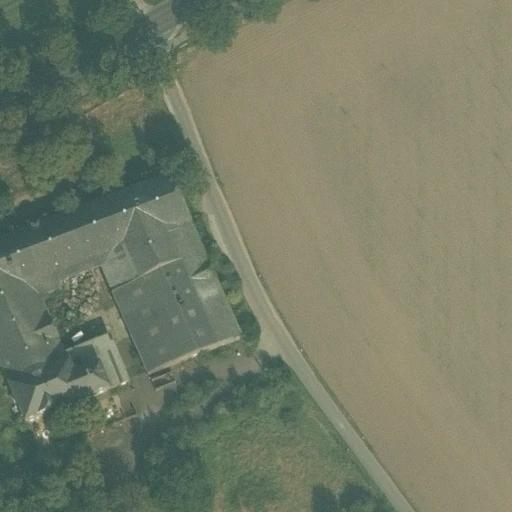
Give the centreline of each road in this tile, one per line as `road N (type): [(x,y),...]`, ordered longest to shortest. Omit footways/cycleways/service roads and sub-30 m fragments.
road 1 (unclassified): [(144,30),(274,335),(405,511)]
road 2 (track): [(109,511),(148,439),(202,413),(253,361)]
road 3 (track): [(0,179),(103,123),(173,103)]
road 4 (primary): [(144,30),(0,108)]
